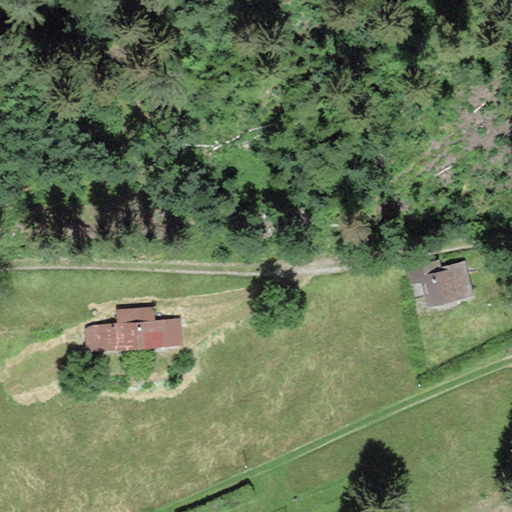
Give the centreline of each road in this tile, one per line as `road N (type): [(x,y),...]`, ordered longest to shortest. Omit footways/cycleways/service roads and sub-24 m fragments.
road 1 (track): [(0,278),(54,266),(290,271),(511,230)]
road 2 (track): [(511,360),(165,511)]
